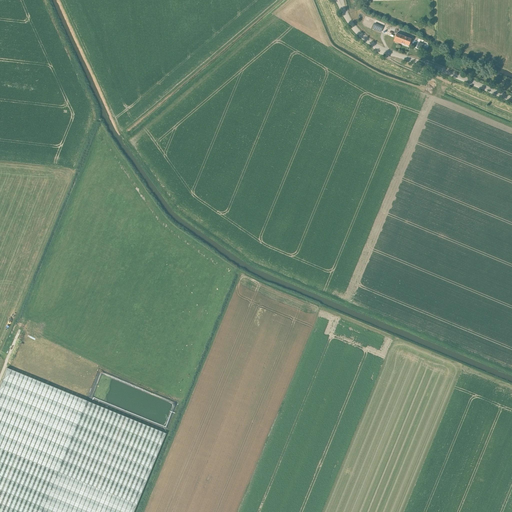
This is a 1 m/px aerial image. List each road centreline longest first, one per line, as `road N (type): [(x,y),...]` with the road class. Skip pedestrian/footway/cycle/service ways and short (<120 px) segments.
road 1 (track): [(511,372),(244,259),(177,211),(122,133)]
road 2 (track): [(231,270),(511,386)]
road 3 (track): [(309,0),(340,53),(511,125)]
road 4 (tertiary): [(337,0),(359,35),(379,48),(511,99)]
road 5 (track): [(43,0),(93,111),(69,182)]
